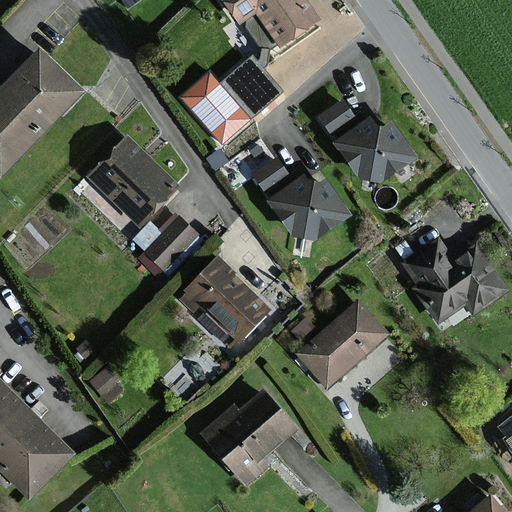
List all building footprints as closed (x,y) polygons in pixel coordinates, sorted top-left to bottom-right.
[(279,46),(315,21),(300,0),(221,0),(239,24),(255,13),(279,46)] [(221,78),(211,66),(181,92),(225,141),(285,87),(252,50),(221,78)] [(0,173),(81,91),(40,51),(0,91),(0,173)] [(342,103),(319,119),(328,131),(350,115),(342,103)] [(357,178),(378,182),(414,158),(390,123),(377,133),(369,120),(334,144),(357,178)] [(101,166),(89,178),(140,226),(177,188),(127,139),(101,166)] [(285,177),(274,161),(253,175),(265,191),(285,177)] [(291,235),(314,239),(347,217),(324,182),(310,190),(303,179),(269,201),(291,235)] [(175,215),(140,251),(158,269),(194,233),(175,215)] [(438,241),(404,264),(419,285),(414,289),(437,323),(465,304),(472,314),(506,291),(475,245),(468,250),(470,254),(454,264),(438,241)] [(218,263),(183,299),(194,310),(199,305),(238,341),(268,309),(218,263)] [(306,346),(296,355),(326,388),(386,335),(355,301),(317,335),(304,321),(292,331),(306,346)] [(0,464),(29,494),(70,455),(32,416),(22,405),(0,382),(0,464)] [(233,407),(203,435),(248,483),(264,469),(257,461),(291,429),(259,394),(239,413),(233,407)] [(498,511),(488,499),(473,511),(498,511)]
